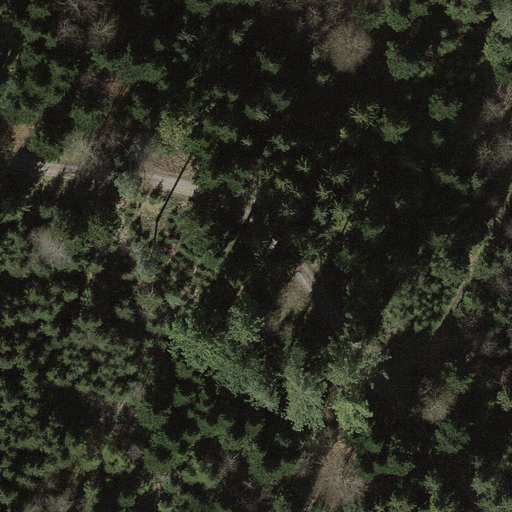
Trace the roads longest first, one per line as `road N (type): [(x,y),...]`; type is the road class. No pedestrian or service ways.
road 1 (track): [(0,161),(182,185),(254,217),(288,250),(488,511)]
road 2 (track): [(384,379),(446,319),(501,227),(511,180)]
